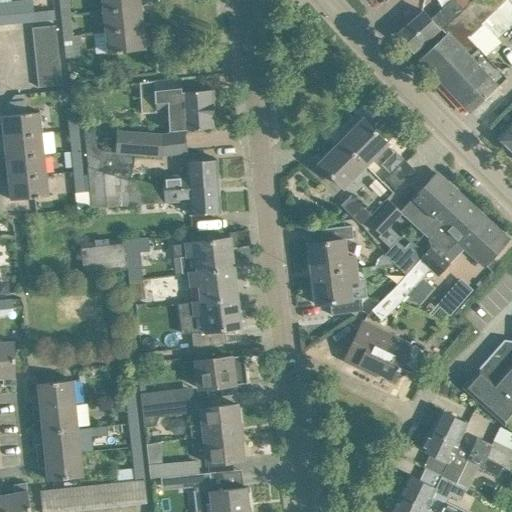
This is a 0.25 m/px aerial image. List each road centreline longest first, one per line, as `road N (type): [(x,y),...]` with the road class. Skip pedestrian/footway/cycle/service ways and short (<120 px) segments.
road 1 (residential): [(303,511),(245,0)]
road 2 (tertiary): [(511,189),(363,40)]
road 3 (unknown): [(412,414),(286,364)]
